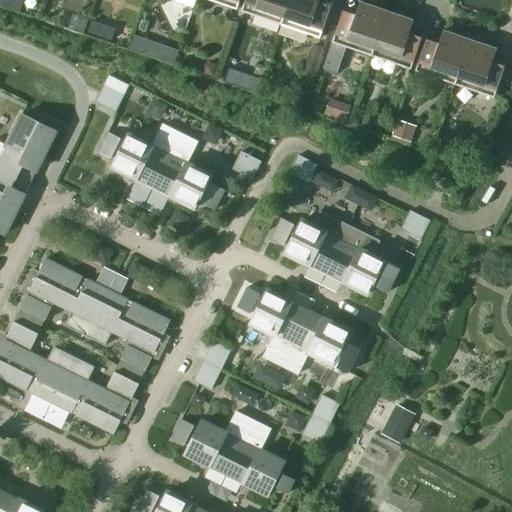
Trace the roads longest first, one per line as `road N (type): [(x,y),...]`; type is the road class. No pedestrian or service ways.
road 1 (residential): [(0,303),(46,199),(211,278)]
road 2 (residential): [(374,325),(227,249),(211,278)]
road 3 (residential): [(211,278),(130,447)]
road 4 (residential): [(251,511),(130,447)]
road 5 (residential): [(113,481),(0,419)]
